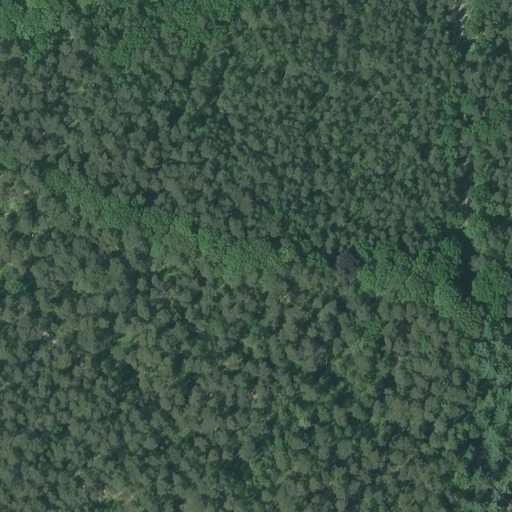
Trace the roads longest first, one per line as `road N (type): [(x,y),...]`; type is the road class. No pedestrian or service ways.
road 1 (track): [(468,322),(384,275),(350,278),(199,253),(0,163)]
road 2 (unknown): [(0,288),(244,511)]
road 3 (track): [(460,0),(468,322)]
road 4 (track): [(468,322),(471,448)]
